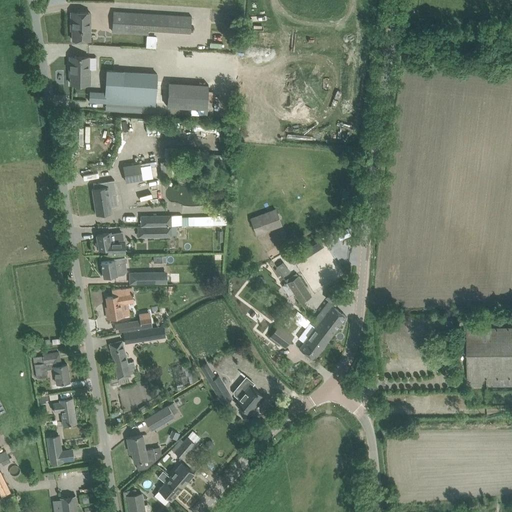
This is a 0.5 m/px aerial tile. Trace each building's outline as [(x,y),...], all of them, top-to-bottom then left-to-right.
[(190,32),(191,15),(123,11),(122,31),(147,33),(147,29),(190,32)] [(71,25),(72,25),(72,40),(90,40),(90,24),(88,24),(88,12),(71,12),(71,25)] [(210,48),(230,51),(231,45),(211,42),(210,48)] [(70,56),(69,73),(71,73),(71,84),(90,84),(90,74),(88,74),(88,57),(70,56)] [(155,105),(157,73),(117,71),(107,71),(105,92),(90,91),(89,101),(114,103),(155,105)] [(208,84),(168,82),(167,106),(207,108),(208,84)] [(174,163),(164,165),(166,177),(177,175),(174,163)] [(142,178),(140,164),(123,167),(125,181),(142,178)] [(118,206),(114,180),(93,183),(94,188),(92,188),(96,215),(112,212),(111,207),(118,206)] [(249,217),(256,234),(282,225),(275,207),(249,217)] [(171,215),(141,216),(141,226),(147,226),(171,226),(181,226),(181,215),(171,216),(171,215)] [(227,216),(206,216),(206,225),(227,225),(227,216)] [(171,226),(147,226),(147,237),(171,236),(171,226)] [(125,253),(125,242),(123,242),(122,232),(108,234),(108,233),(96,234),(98,242),(95,242),(96,249),(99,249),(99,250),(107,249),(107,253),(125,253)] [(124,274),(126,270),(124,258),(101,262),(104,278),(124,274)] [(282,261),(276,266),(283,276),(290,271),(282,261)] [(130,275),(130,283),(157,283),(157,270),(146,271),(146,275),(130,275)] [(281,285),(288,296),(293,292),(300,302),(311,295),(298,274),(281,285)] [(124,316),(130,315),(128,302),(134,301),(133,295),(134,295),(133,293),(132,287),(121,289),(120,288),(112,290),(113,296),(107,297),(110,318),(124,316)] [(332,288),(325,298),(335,306),(342,296),(332,288)] [(346,316),(332,305),(323,317),(319,314),(311,324),(330,338),(346,316)] [(140,320),(125,322),(127,330),(152,326),(151,319),(150,317),(139,318),(140,320)] [(330,338),(311,324),(310,323),(298,338),(304,342),(299,348),(313,359),(330,338)] [(164,325),(124,332),(125,343),(156,338),(155,336),(165,335),(164,325)] [(271,336),(285,347),(293,336),(279,325),(271,336)] [(511,327),(467,328),(467,379),(511,378),(511,327)] [(130,376),(130,374),(136,372),(134,361),(127,363),(122,341),(109,344),(118,378),(130,376)] [(47,376),(46,369),(54,368),(57,384),(70,382),(67,364),(61,365),(59,353),(33,357),(36,378),(47,376)] [(200,365),(223,403),(232,398),(218,376),(216,377),(206,361),(200,365)] [(236,403),(240,407),(248,413),(262,396),(250,386),(236,403)] [(61,411),(63,425),(76,423),(72,398),(59,400),(60,402),(53,403),(54,412),(61,411)] [(144,419),(151,431),(175,417),(173,414),(178,411),(173,402),(168,405),(144,419)] [(48,437),(51,462),(62,461),(58,435),(48,437)] [(142,435),(127,438),(129,447),(130,452),(132,451),(134,462),(136,461),(137,469),(146,467),(147,466),(155,459),(153,448),(145,450),(142,435)] [(174,452),(182,459),(195,444),(195,443),(187,437),(174,452)] [(0,453),(0,466),(11,461),(6,451),(0,453)] [(181,462),(170,476),(183,487),(194,473),(181,462)] [(162,470),(157,476),(165,482),(158,490),(171,501),(183,487),(170,476),(162,470)] [(128,495),(130,511),(144,511),(141,493),(128,495)] [(78,511),(76,495),(59,497),(61,511),(78,511)] [(12,496),(6,499),(9,506),(15,503),(12,496)]
